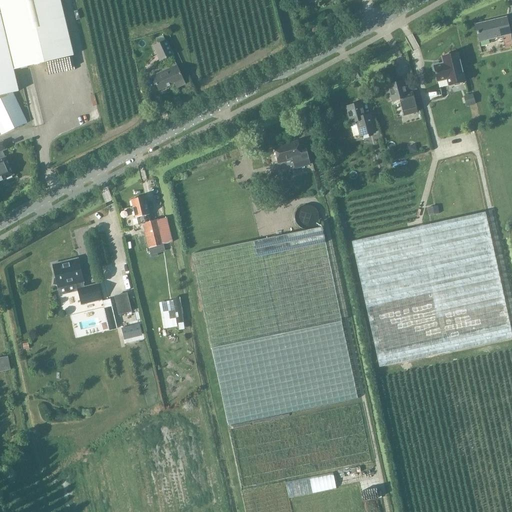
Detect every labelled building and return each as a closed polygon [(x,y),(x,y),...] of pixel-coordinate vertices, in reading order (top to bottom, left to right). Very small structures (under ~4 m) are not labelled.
[(60,0),(0,0),(0,6),(2,13),(0,13),(0,135),(27,123),(24,118),(20,120),(8,94),(19,91),(14,70),(74,56),(60,0)] [(511,44),(511,31),(509,32),(506,17),(475,24),(479,41),(510,34),(511,44)] [(166,30),(154,34),(155,39),(167,36),(166,30)] [(160,61),(172,56),(166,41),(154,46),(160,61)] [(445,80),(461,77),(454,48),(438,52),(440,58),(430,60),(433,76),(444,74),(445,80)] [(185,85),(178,69),(177,66),(153,76),(159,91),(175,84),(177,88),(185,85)] [(403,81),(388,85),(392,102),(399,100),(403,116),(417,113),(412,93),(406,95),(403,81)] [(473,95),(465,96),(467,106),(475,104),(473,95)] [(367,128),(373,127),(370,115),(364,116),(361,103),(346,107),(350,124),(357,122),(361,136),(369,134),(367,128)] [(296,141),(273,147),(277,163),(291,159),(293,168),(299,167),(308,164),(304,148),(298,149),(296,141)] [(6,150),(3,142),(0,143),(0,180),(0,181),(6,179),(5,179),(14,175),(13,174),(13,175),(6,157),(5,158),(2,151),(6,150)] [(409,147),(408,147),(410,153),(417,152),(416,145),(409,147)] [(142,224),(148,248),(171,243),(165,218),(148,222),(146,215),(148,215),(144,198),(131,201),(135,218),(136,217),(138,225),(142,224)] [(314,219),(314,217),(314,214),(313,212),(312,210),(311,208),(307,206),(304,205),(301,205),(298,206),(295,208),(294,209),(292,212),(291,216),(292,221),(293,223),(294,224),(298,227),(302,228),(305,228),(307,227),(311,225),(312,223),(313,221),(314,219)] [(353,242),(380,367),(511,338),(511,329),(486,212),(353,242)] [(212,349),(213,349),(226,415),(223,416),(239,491),(373,464),(344,322),(342,322),(323,228),(192,255),(212,349)] [(84,288),(78,261),(69,263),(68,261),(62,262),(62,265),(59,266),(59,263),(52,265),(56,279),(54,279),(54,286),(58,285),(58,287),(66,285),(67,288),(77,286),(82,305),(101,300),(97,284),(84,288)] [(127,294),(115,297),(119,315),(131,312),(127,294)] [(141,333),(139,324),(121,329),(123,337),(141,333)] [(0,372),(10,370),(7,357),(0,358),(0,372)]
